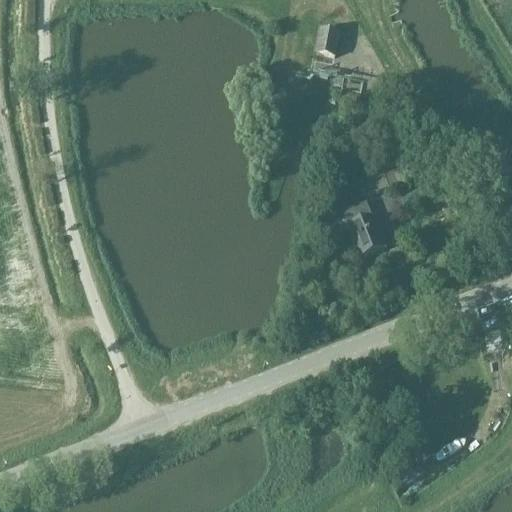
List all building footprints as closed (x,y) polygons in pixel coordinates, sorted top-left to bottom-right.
[(332,57),(336,34),(318,30),(314,54),(332,57)] [(349,44),(353,64),(362,63),(359,42),(349,44)] [(415,156),(405,161),(394,165),(380,171),(354,181),(362,201),(388,191),(387,189),(401,183),(403,182),(405,185),(423,177),(415,156)] [(359,260),(383,251),(364,203),(340,213),(359,260)] [(388,454),(401,450),(396,434),(383,437),(388,454)]
